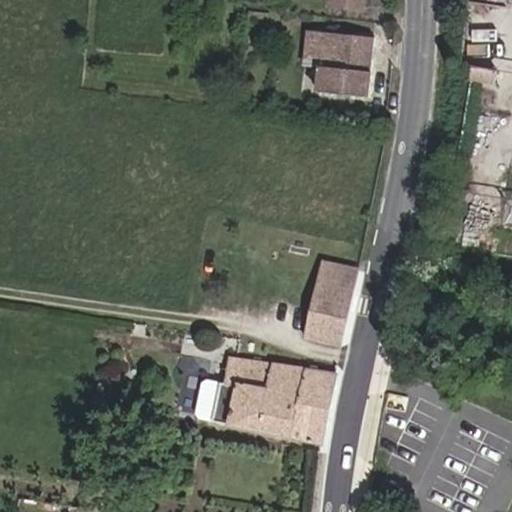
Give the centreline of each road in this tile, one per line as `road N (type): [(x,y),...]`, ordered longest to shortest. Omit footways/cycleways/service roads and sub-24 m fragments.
road 1 (tertiary): [(419,0),(412,115),(335,511)]
road 2 (unknown): [(362,356),(145,312),(0,293)]
